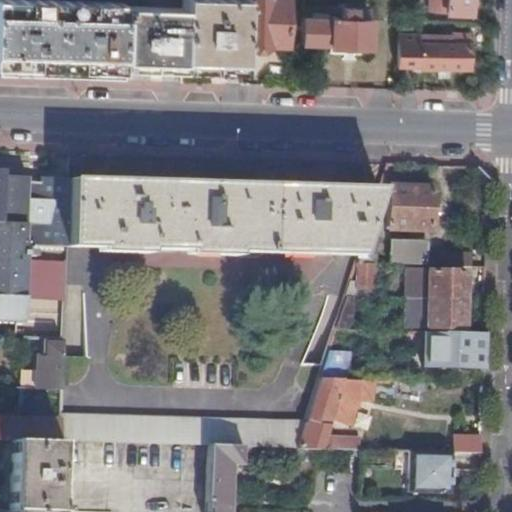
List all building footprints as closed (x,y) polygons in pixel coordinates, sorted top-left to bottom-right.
[(0,0),(0,67),(120,72),(121,61),(122,13),(122,4),(0,0)] [(181,63),(181,67),(244,68),(245,45),(246,0),(182,0),(182,15),(181,63)] [(287,0),(246,0),(245,45),(268,46),(268,44),(285,45),(287,0)] [(471,0),(430,0),(430,12),(471,13),(471,0)] [(343,20),(304,18),(303,45),(370,47),(371,20),(366,20),(355,20),(355,9),(343,8),(343,20)] [(355,20),(366,20),(366,9),(355,9),(355,20)] [(122,13),(121,61),(181,63),(182,15),(122,13)] [(453,45),(469,46),(470,35),(453,34),(453,36),(453,45)] [(398,35),(397,67),(418,67),(418,69),(469,70),(469,46),(453,45),(453,36),(398,35)] [(66,248),(69,179),(37,177),(37,184),(25,184),(25,179),(2,178),(2,172),(0,171),(0,323),(23,324),(25,247),(66,248)] [(365,235),(379,190),(69,179),(66,248),(358,257),(365,235)] [(388,192),(388,203),(387,230),(432,231),(434,189),(388,187),(388,192)] [(376,238),(365,235),(358,257),(356,264),(374,265),(376,264),(376,238)] [(390,245),(390,265),(426,264),(425,246),(390,245)] [(148,265),(187,265),(187,253),(148,254),(148,265)] [(374,265),(356,264),(348,289),(371,289),(374,265)] [(405,299),(464,300),(465,272),(405,271),(405,299)] [(371,289),(348,289),(345,298),(371,298),(371,289)] [(463,329),(464,300),(405,299),(404,327),(463,329)] [(482,360),(483,335),(443,334),(443,346),(436,346),(435,352),(443,352),(442,368),(482,369),(482,360)] [(61,391),(63,340),(42,340),(42,356),(38,356),(34,361),(34,372),(33,390),(61,391)] [(319,381),(307,422),(298,449),(361,451),(361,439),(324,438),(330,419),(349,424),(352,422),(358,400),(372,401),(375,382),(319,381)] [(61,415),(61,391),(33,390),(28,390),(25,390),(24,419),(61,420),(61,415)] [(307,422),(61,415),(61,420),(60,442),(61,442),(209,446),(254,447),(298,449),(307,422)] [(24,419),(0,418),(0,440),(13,441),(60,442),(61,420),(24,419)] [(452,454),(479,455),(480,437),(453,436),(452,454)] [(60,442),(13,441),(10,511),(59,511),(61,442),(60,442)] [(254,447),(209,446),(206,511),(230,511),(232,469),(233,469),(233,466),(242,466),(243,454),(253,454),(254,447)] [(451,495),(452,454),(408,452),(408,493),(451,495)]
